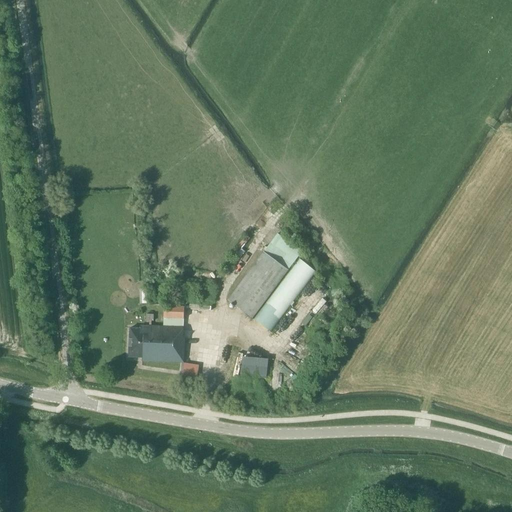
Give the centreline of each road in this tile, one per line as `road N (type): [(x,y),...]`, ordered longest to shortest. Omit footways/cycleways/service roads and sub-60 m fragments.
road 1 (tertiary): [(511,452),(407,430),(266,433),(66,398)]
road 2 (unclassified): [(66,398),(19,0)]
